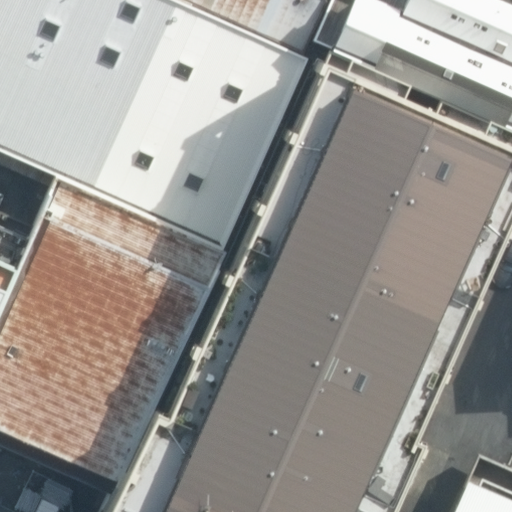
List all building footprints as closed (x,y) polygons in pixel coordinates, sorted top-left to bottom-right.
[(306,63),(168,0),(0,0),(0,151),(64,181),(222,249),(306,63)] [(511,0),(363,0),(335,57),(511,142),(511,0)] [(372,511),(511,199),(511,150),(306,63),(222,249),(125,474),(107,511),(372,511)] [(0,419),(125,474),(222,249),(64,181),(0,328),(0,419)] [(0,284),(9,263),(0,259),(0,284)] [(511,511),(511,490),(461,468),(441,511),(511,511)]
